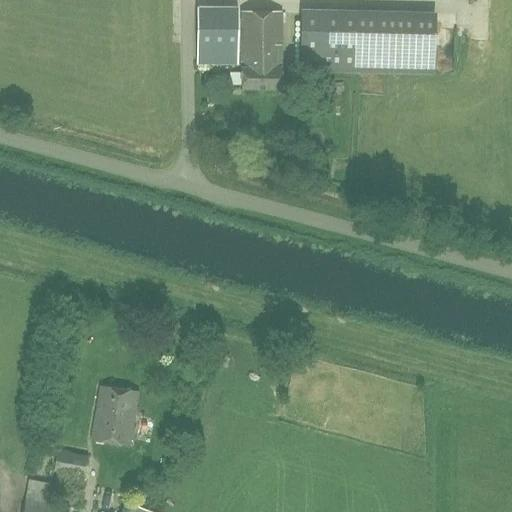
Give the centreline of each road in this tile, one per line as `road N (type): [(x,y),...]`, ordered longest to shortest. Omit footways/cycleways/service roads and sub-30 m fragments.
road 1 (unclassified): [(511,272),(0,134)]
road 2 (track): [(511,379),(0,241)]
road 3 (track): [(184,183),(183,0)]
